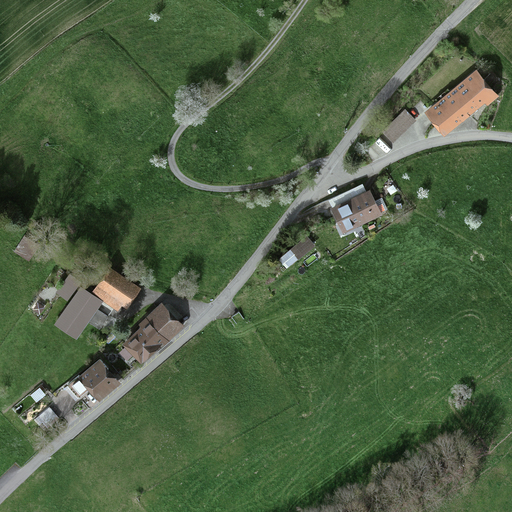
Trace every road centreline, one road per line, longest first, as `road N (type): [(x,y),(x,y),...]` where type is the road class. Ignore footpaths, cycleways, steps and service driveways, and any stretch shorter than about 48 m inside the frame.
road 1 (unclassified): [(304,194),(212,308),(0,497)]
road 2 (residential): [(337,150),(246,187),(194,184),(172,162),(181,128),(252,67),(305,0)]
road 3 (residential): [(511,137),(438,140),(304,194)]
road 4 (unclassified): [(472,0),(337,150)]
